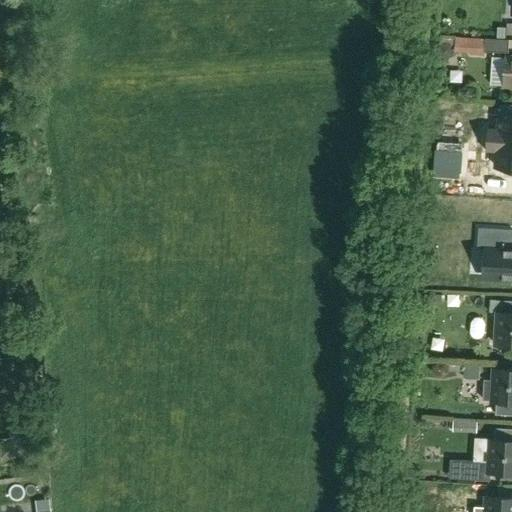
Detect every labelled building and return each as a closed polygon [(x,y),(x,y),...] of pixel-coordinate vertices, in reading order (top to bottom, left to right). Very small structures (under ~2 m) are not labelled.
[(485,39),(484,52),(508,53),(509,40),(485,39)] [(439,46),(438,52),(441,58),(447,59),(453,55),(454,48),(449,43),(443,42),(441,44),(439,46)] [(491,85),(505,86),(511,86),(511,58),(507,58),(507,61),(492,60),(491,85)] [(490,128),(488,152),(498,152),(497,167),(506,168),(506,172),(511,172),(511,104),(500,104),(499,129),(490,128)] [(460,176),(460,148),(433,148),(432,175),(460,176)] [(511,230),(479,229),(478,249),(487,249),(486,277),(511,279),(511,230)] [(511,301),(503,301),(502,313),(498,313),(496,346),(511,346),(511,301)] [(484,379),(483,400),(493,400),(493,403),(496,403),(496,414),(508,415),(509,404),(511,403),(511,370),(495,370),(494,380),(484,379)] [(464,432),(465,419),(454,419),(453,431),(464,432)] [(457,461),(456,480),(490,482),(490,474),(511,474),(511,441),(511,442),(511,436),(511,429),(495,429),(494,441),(491,441),(489,463),(457,461)] [(475,507),(474,511),(511,511),(511,498),(487,497),(487,508),(475,507)]
